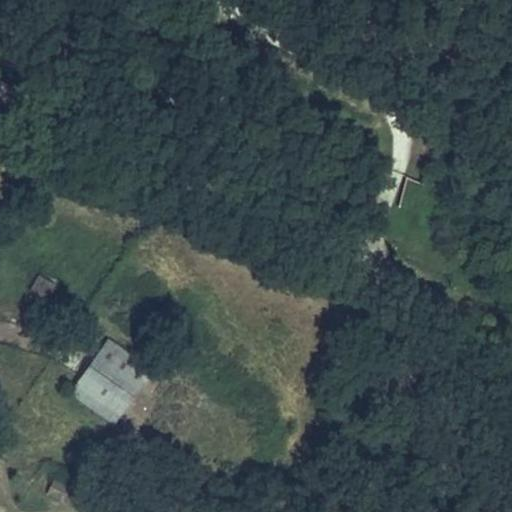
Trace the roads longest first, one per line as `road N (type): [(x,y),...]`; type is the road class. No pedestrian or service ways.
road 1 (unclassified): [(0,94),(363,260)]
road 2 (unclassified): [(511,333),(363,260)]
